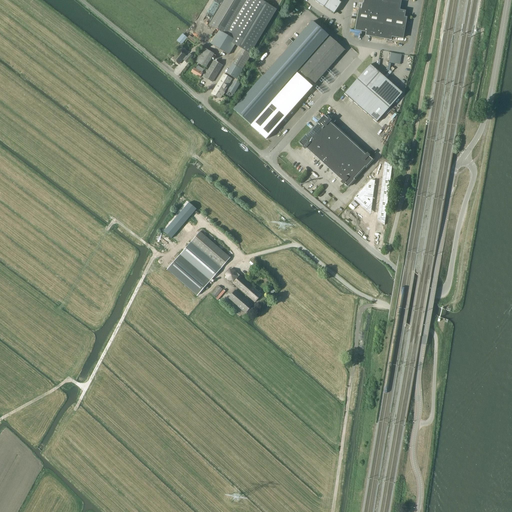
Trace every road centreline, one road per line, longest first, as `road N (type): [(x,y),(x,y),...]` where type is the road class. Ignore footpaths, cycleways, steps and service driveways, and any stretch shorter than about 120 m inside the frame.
road 1 (unclassified): [(462,157),(474,174),(448,285),(438,294),(396,269),(268,159)]
road 2 (tertiary): [(418,511),(417,378),(447,202)]
road 3 (unclassified): [(268,159),(82,0)]
road 4 (track): [(141,240),(192,154),(296,243)]
road 5 (track): [(382,304),(358,315),(332,511)]
road 6 (unclassified): [(283,144),(343,198),(376,162),(380,147),(325,97)]
road 7 (track): [(405,183),(439,0)]
road 8 (track): [(158,253),(74,410)]
road 9 (track): [(237,259),(203,225),(170,256),(115,220),(106,231)]
road 10 (tertiary): [(462,157),(485,115),(506,0)]
